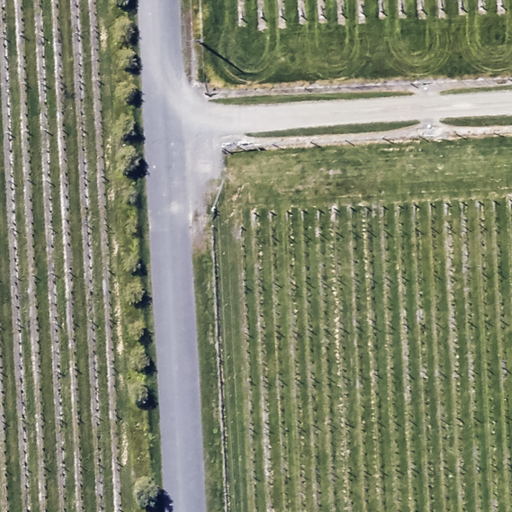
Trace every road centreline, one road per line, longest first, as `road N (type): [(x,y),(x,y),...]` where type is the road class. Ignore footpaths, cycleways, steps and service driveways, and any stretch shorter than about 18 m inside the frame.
road 1 (unclassified): [(184,511),(157,0)]
road 2 (track): [(511,110),(164,127)]
